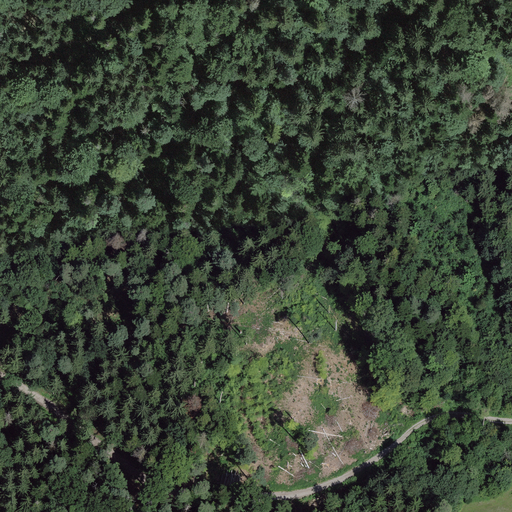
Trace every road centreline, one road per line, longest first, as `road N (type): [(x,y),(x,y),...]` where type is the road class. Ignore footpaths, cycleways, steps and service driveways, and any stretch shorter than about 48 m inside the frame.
road 1 (track): [(511,422),(451,414),(423,421),(345,480),(283,494),(188,493),(160,486),(37,395),(0,378)]
road 2 (track): [(388,0),(338,55),(286,77),(219,80),(157,141),(0,176)]
road 3 (track): [(0,57),(108,34),(155,0)]
